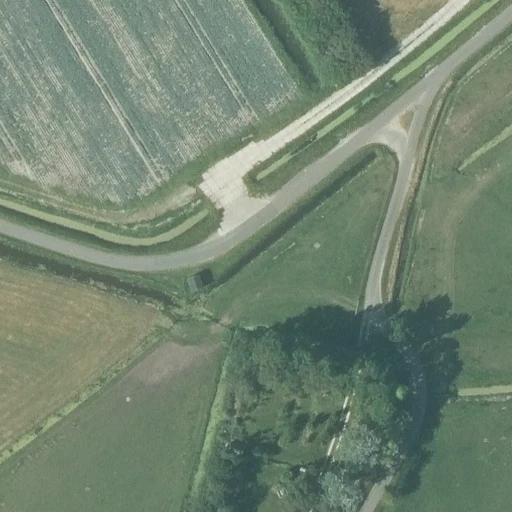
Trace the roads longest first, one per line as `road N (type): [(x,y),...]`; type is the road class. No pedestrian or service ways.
road 1 (unclassified): [(511,17),(245,231),(205,254),(165,264),(98,260),(0,229)]
road 2 (track): [(305,511),(351,393),(375,292)]
